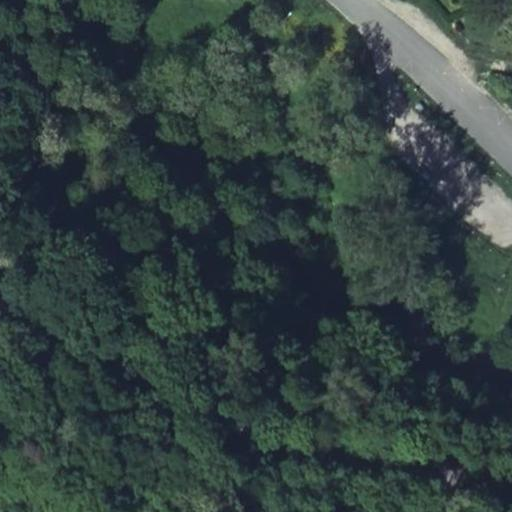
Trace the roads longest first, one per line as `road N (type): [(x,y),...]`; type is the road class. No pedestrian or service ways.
road 1 (residential): [(0,304),(128,359),(197,408),(263,440),(394,452),(511,485)]
road 2 (residential): [(511,155),(350,0)]
